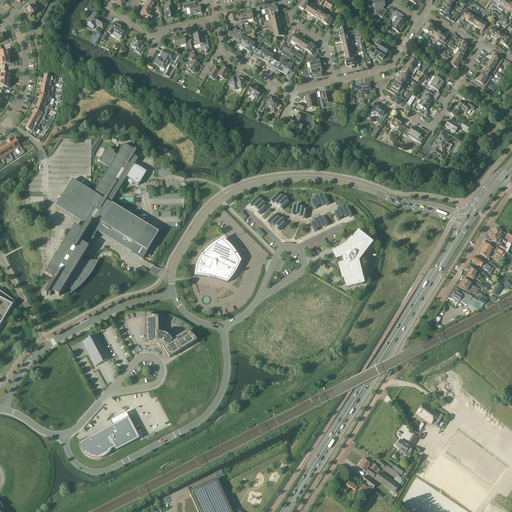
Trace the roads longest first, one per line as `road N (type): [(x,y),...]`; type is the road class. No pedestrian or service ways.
road 1 (primary): [(288,511),(470,222)]
road 2 (primary): [(462,223),(281,511)]
road 3 (unclassified): [(413,204),(326,180),(242,188),(193,231),(174,264),(172,294)]
road 4 (unclassified): [(223,326),(224,384),(197,422),(96,472),(72,460),(64,434)]
road 5 (residential): [(480,45),(431,128),(380,96),(374,71)]
road 6 (unclassified): [(304,511),(390,374)]
road 7 (unclassified): [(257,298),(282,248),(299,250),(302,268),(262,295)]
road 8 (residential): [(444,299),(508,192),(503,179)]
road 9 (unclassified): [(111,390),(158,381),(158,361),(145,356),(115,384)]
